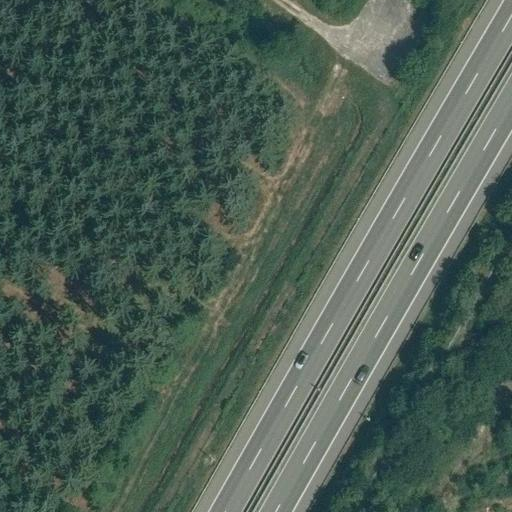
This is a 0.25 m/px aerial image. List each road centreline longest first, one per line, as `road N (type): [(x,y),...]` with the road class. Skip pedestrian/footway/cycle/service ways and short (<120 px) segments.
road 1 (motorway): [(511,20),(228,511)]
road 2 (motorway): [(273,511),(511,106)]
